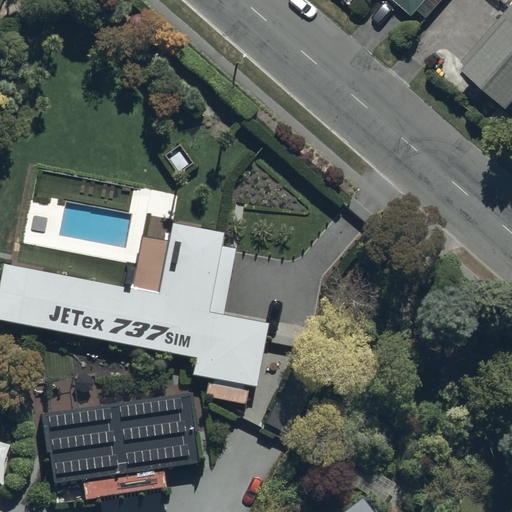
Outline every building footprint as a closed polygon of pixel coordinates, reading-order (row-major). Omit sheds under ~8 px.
[(395,0),(415,16),(428,0),(395,0)] [(511,2),(461,62),(464,65),(460,69),(506,108),(511,100),(511,2)] [(3,264),(0,279),(0,321),(196,360),(193,375),(210,379),(207,396),(247,403),(250,388),(257,389),(269,325),(223,316),(236,250),(222,247),(225,234),(172,224),(158,295),(3,264)] [(326,383),(294,366),(264,423),(296,440),(326,383)] [(164,399),(42,417),(52,488),(84,483),(87,502),(166,490),(163,469),(201,464),(191,395),(185,395),(184,388),(163,391),(164,399)] [(373,511),(363,498),(343,511),(373,511)]
